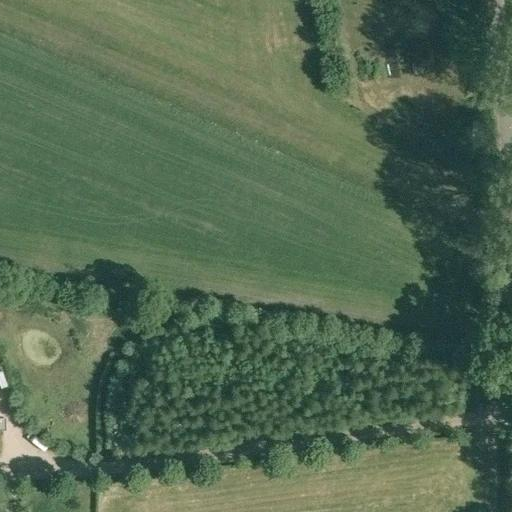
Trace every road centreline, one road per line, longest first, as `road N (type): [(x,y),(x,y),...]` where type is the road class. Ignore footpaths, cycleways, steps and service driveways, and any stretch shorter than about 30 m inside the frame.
road 1 (unclassified): [(0,477),(106,472),(511,414)]
road 2 (unclassified): [(511,280),(493,0)]
